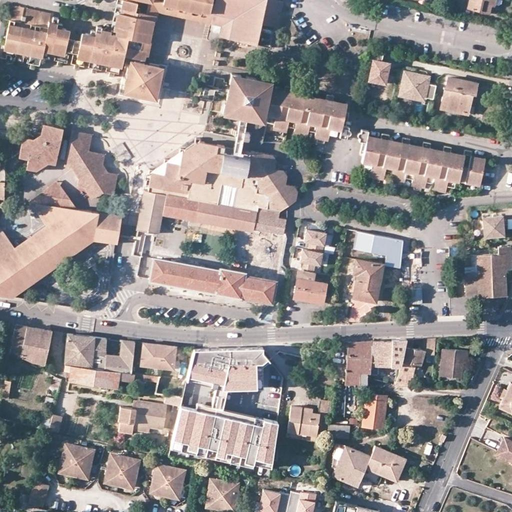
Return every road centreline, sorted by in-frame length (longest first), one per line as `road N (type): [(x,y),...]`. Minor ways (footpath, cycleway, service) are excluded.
road 1 (tertiary): [(0,308),(217,337),(507,327)]
road 2 (residential): [(328,0),(349,17),(511,51)]
road 3 (residential): [(507,327),(443,478)]
